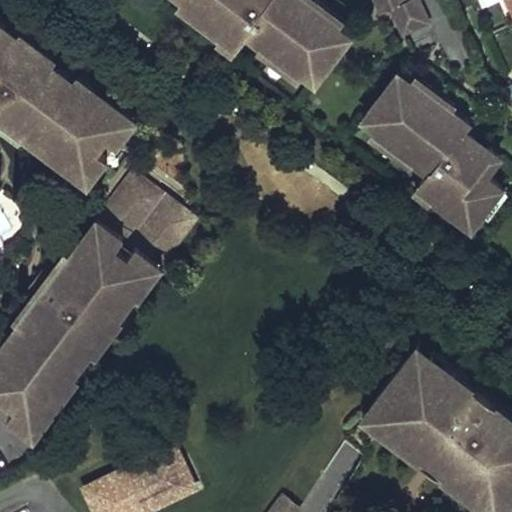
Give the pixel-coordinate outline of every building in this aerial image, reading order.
[(205,14),(186,0),(180,0),(177,6),(199,22),(205,14)] [(186,0),(205,14),(199,22),(218,35),(220,31),(234,42),(244,29),(261,42),(262,39),(301,69),(315,80),(351,32),(338,23),(317,7),(319,4),(313,0),(186,0)] [(321,0),(313,0),(319,4),(317,7),(338,23),(343,16),(321,0)] [(373,0),(380,14),(389,10),(401,35),(429,22),(419,0),(373,0)] [(25,36),(0,16),(0,109),(2,107),(16,118),(33,130),(48,142),(62,152),(64,149),(86,166),(93,157),(100,163),(126,129),(118,123),(124,115),(102,99),(104,96),(91,86),(76,74),(50,55),(25,36)] [(25,36),(50,55),(54,50),(29,31),(25,36)] [(214,40),(227,51),(234,42),(220,31),(218,35),(214,40)] [(294,78),(301,69),(262,39),(261,42),(256,49),(294,78)] [(76,74),(91,86),(95,81),(79,69),(76,74)] [(412,82),(397,71),(361,119),(375,129),(414,158),(412,162),(425,172),(416,184),(431,195),(430,198),(471,229),(481,216),(502,189),(487,178),(478,171),(493,152),(480,142),(463,129),(469,121),(452,108),(449,111),(412,82)] [(416,76),(412,82),(449,111),(452,108),(453,105),(416,76)] [(118,123),(126,129),(138,113),(108,91),(104,96),(102,99),(124,115),(118,123)] [(0,118),(10,126),(16,118),(2,107),(0,109),(0,118)] [(463,129),(480,142),(486,134),(469,121),(463,129)] [(414,158),(375,129),(370,136),(409,165),(412,162),(414,158)] [(48,142),(33,130),(29,135),(45,147),(48,142)] [(64,149),(62,152),(57,158),(87,180),(100,163),(93,157),(86,166),(64,149)] [(487,178),(502,158),(493,152),(478,171),(487,178)] [(198,216),(134,166),(97,214),(110,224),(106,230),(98,225),(76,254),(69,249),(65,246),(57,256),(63,261),(52,275),(46,271),(40,265),(26,284),(33,288),(39,293),(29,307),(23,302),(12,316),(22,323),(18,329),(6,343),(0,351),(0,401),(21,418),(26,412),(35,418),(52,396),(60,385),(73,368),(90,345),(117,310),(135,287),(152,265),(143,258),(149,250),(163,262),(198,216)] [(416,184),(411,191),(427,202),(430,198),(431,195),(416,184)] [(510,195),(502,189),(481,216),(489,222),(510,195)] [(92,220),(69,249),(76,254),(98,225),(92,220)] [(143,258),(152,265),(135,287),(140,292),(163,262),(149,250),(143,258)] [(57,256),(46,271),(52,275),(63,261),(57,256)] [(39,293),(33,288),(23,302),(29,307),(39,293)] [(117,310),(90,345),(96,349),(122,315),(117,310)] [(6,343),(18,329),(12,324),(1,339),(6,343)] [(420,360),(423,355),(431,345),(420,336),(407,351),(420,360)] [(476,380),(431,345),(423,355),(469,391),(476,380)] [(420,360),(407,351),(366,404),(413,440),(414,438),(424,446),(445,462),(454,469),(452,471),(499,507),(511,491),(511,423),(488,405),(496,395),(476,380),(469,391),(423,355),(420,360)] [(73,368),(60,385),(66,389),(79,372),(73,368)] [(511,407),(496,395),(488,405),(511,423),(511,407)] [(57,400),(52,396),(35,418),(26,412),(21,418),(35,429),(57,400)] [(360,412),(406,448),(413,440),(366,404),(360,412)] [(175,440),(86,485),(98,511),(138,511),(197,483),(184,458),(175,440)] [(445,462),(424,446),(417,455),(429,464),(437,471),(445,462)] [(446,478),(489,511),(495,511),(499,507),(452,471),(446,478)] [(296,511),(301,505),(286,493),(271,511),(296,511)]
